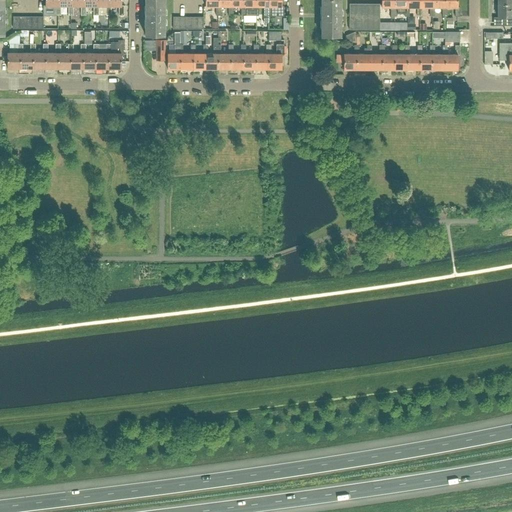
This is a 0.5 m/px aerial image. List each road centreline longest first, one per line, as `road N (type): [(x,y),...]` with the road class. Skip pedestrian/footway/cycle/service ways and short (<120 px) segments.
road 1 (motorway): [(511,431),(0,507)]
road 2 (motorway): [(193,511),(511,466)]
road 3 (residential): [(294,86),(473,86)]
road 4 (residential): [(134,84),(294,86)]
road 5 (residential): [(0,83),(134,84)]
